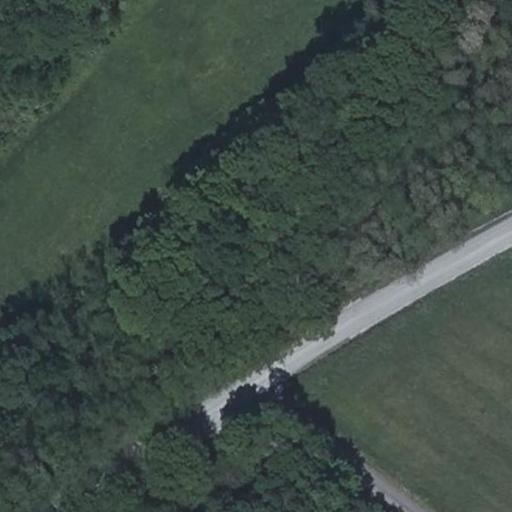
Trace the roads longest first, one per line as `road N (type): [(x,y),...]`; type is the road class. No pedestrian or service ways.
road 1 (unclassified): [(252,386),(511,230)]
road 2 (unclassified): [(59,511),(252,386)]
road 3 (unclassified): [(252,386),(416,511)]
